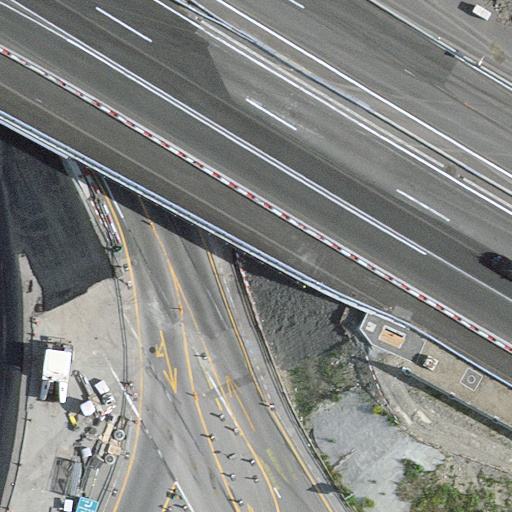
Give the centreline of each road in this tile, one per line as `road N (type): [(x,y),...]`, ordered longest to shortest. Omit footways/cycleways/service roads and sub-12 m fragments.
road 1 (motorway): [(0,51),(511,308)]
road 2 (secondary): [(311,511),(152,227),(58,0)]
road 3 (motorway): [(65,0),(511,268)]
road 4 (secondary): [(0,103),(101,310),(216,511)]
road 5 (motorway): [(511,123),(304,0)]
